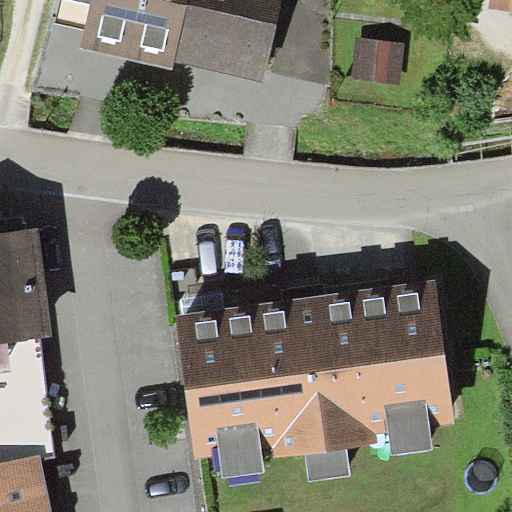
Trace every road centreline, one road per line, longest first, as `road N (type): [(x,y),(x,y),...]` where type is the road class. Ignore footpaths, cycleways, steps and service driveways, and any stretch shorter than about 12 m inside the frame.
road 1 (unclassified): [(0,154),(313,181),(442,175)]
road 2 (residential): [(442,175),(511,319)]
